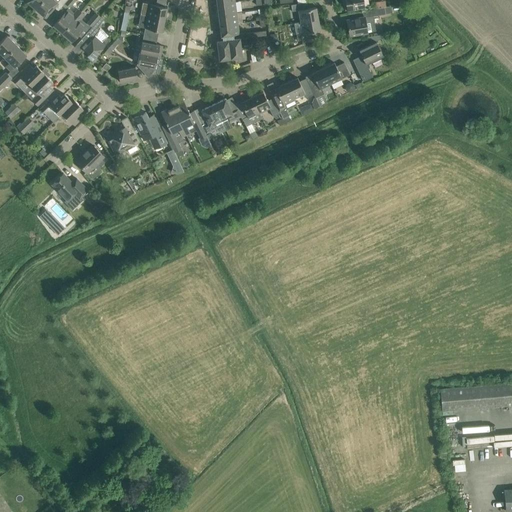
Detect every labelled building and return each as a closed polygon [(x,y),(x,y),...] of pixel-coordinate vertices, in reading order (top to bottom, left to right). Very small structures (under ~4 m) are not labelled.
[(25,0),(35,9),(43,0),(25,0)] [(43,0),(35,9),(45,18),(54,8),(58,11),(67,0),(43,0)] [(76,0),(67,0),(58,11),(65,3),(70,7),(76,0)] [(344,0),(347,10),(365,7),(363,0),(344,0)] [(374,4),(368,5),(369,10),(386,7),(384,0),(382,0),(374,2),(374,4)] [(236,12),(234,2),(217,4),(218,15),(236,12)] [(300,22),(318,19),(316,7),(305,9),(304,2),(298,4),(291,5),(292,11),(298,10),(300,22)] [(140,14),(147,15),(147,16),(164,19),(167,7),(149,4),(149,8),(147,7),(147,6),(142,5),(140,14)] [(369,10),(364,11),(365,17),(373,15),(373,16),(390,13),(389,6),(386,7),(369,10)] [(74,13),(68,9),(53,25),(62,33),(81,12),(78,9),(74,13)] [(121,30),(126,31),(129,12),(124,11),(121,30)] [(84,15),(81,12),(62,33),(71,41),(86,24),(80,19),(84,15)] [(92,27),(100,17),(95,12),(87,22),(92,27)] [(218,15),(220,25),(237,23),(236,12),(218,15)] [(356,18),(347,20),(349,35),(376,31),(373,16),(373,15),(365,17),(356,18)] [(102,16),(100,17),(92,27),(81,40),(87,45),(83,49),(90,54),(88,57),(92,61),(110,40),(97,29),(101,22),(104,18),(102,16)] [(147,16),(145,28),(162,31),(164,19),(147,16)] [(294,23),(297,41),(311,38),(310,32),(320,30),(318,19),(300,22),(294,23)] [(239,34),(237,23),(220,25),(221,36),(222,36),(222,40),(234,39),(233,35),(239,34)] [(378,32),(368,37),(371,43),(382,38),(378,32)] [(0,52),(4,57),(16,45),(7,35),(0,41),(0,52)] [(136,40),(134,51),(140,52),(157,56),(160,57),(161,52),(162,46),(159,45),(156,44),(147,42),(148,37),(143,36),(142,42),(136,40)] [(239,38),(234,39),(222,40),(217,41),(219,60),(242,57),(239,38)] [(108,48),(111,51),(115,47),(117,44),(114,41),(108,48)] [(383,56),(376,41),(359,50),(361,55),(352,60),(363,81),(372,76),(366,64),(383,56)] [(5,66),(10,71),(26,55),(16,45),(4,57),(9,62),(5,66)] [(139,53),(137,63),(149,66),(149,69),(154,70),(157,56),(140,52),(139,53)] [(323,68),(331,84),(350,75),(344,62),(336,66),(334,63),(323,68)] [(110,67),(106,63),(102,67),(106,71),(110,67)] [(29,64),(22,71),(12,80),(17,85),(22,81),(29,88),(47,72),(45,69),(44,70),(42,70),(41,70),(36,65),(33,68),(29,64)] [(117,71),(120,82),(131,80),(132,83),(138,81),(135,67),(117,71)] [(321,88),(331,84),(323,68),(305,77),(310,88),(313,94),(315,97),(315,98),(324,94),(321,88)] [(0,78),(0,89),(12,78),(6,72),(0,78)] [(49,74),(47,72),(29,88),(24,92),(37,105),(44,99),(53,90),(53,88),(49,85),(53,82),(48,77),(48,76),(48,74),(49,74)] [(313,94),(310,88),(304,91),(297,78),(286,83),(294,99),(304,94),(306,97),(313,94)] [(285,107),(283,104),(294,99),(286,83),(275,88),(276,91),(271,94),(279,110),(285,107)] [(263,92),(252,97),(259,113),(271,108),(263,92)] [(58,117),(60,115),(75,100),(72,98),(70,98),(69,99),(64,94),(61,97),(57,93),(47,102),(40,108),(45,114),(46,113),(54,120),(58,117)] [(262,119),(259,113),(252,97),(235,105),(237,109),(240,116),(245,127),(262,119)] [(308,104),(299,109),(302,115),(315,109),(320,107),(315,98),(315,97),(313,98),(312,103),(311,103),(308,104)] [(240,116),(237,109),(232,112),(225,98),(213,104),(221,120),(227,117),(229,122),(240,116)] [(79,105),(75,100),(60,115),(63,118),(65,116),(74,125),(83,116),(79,112),(83,108),(83,106),(84,105),(81,103),(79,105)] [(179,105),(173,108),(186,135),(190,133),(187,126),(194,123),(190,115),(189,113),(188,111),(183,101),(178,104),(179,105)] [(14,103),(5,112),(11,118),(20,109),(14,103)] [(200,122),(205,133),(216,128),(218,131),(222,131),(225,130),(221,120),(213,104),(201,110),(204,115),(198,118),(200,122)] [(167,109),(161,112),(166,122),(165,122),(166,124),(167,123),(168,125),(171,133),(179,130),(182,137),(186,135),(173,108),(167,111),(167,109)] [(137,116),(133,118),(143,140),(148,137),(154,149),(166,143),(154,117),(149,119),(145,112),(144,113),(143,111),(137,114),(137,116)] [(111,130),(102,135),(106,141),(108,140),(116,155),(127,149),(130,154),(138,150),(135,144),(140,141),(127,117),(122,120),(125,126),(112,133),(111,130)] [(26,135),(34,122),(28,118),(20,131),(26,135)] [(195,124),(193,125),(199,137),(200,138),(201,140),(207,137),(205,133),(200,122),(195,124)] [(172,135),(167,137),(173,149),(173,150),(174,152),(179,150),(182,149),(179,143),(178,142),(174,134),(172,135)] [(92,145),(76,161),(87,173),(104,157),(92,145)] [(119,169),(114,162),(107,166),(113,174),(119,169)] [(63,173),(51,184),(66,200),(64,202),(72,210),(83,199),(81,197),(88,191),(76,178),(72,182),(63,173)] [(110,207),(97,192),(89,201),(95,207),(96,205),(103,213),(110,207)] [(51,213),(44,220),(58,235),(65,228),(51,213)] [(511,383),(440,389),(441,410),(511,404),(511,383)] [(452,459),(453,471),(465,471),(465,459),(452,459)]
